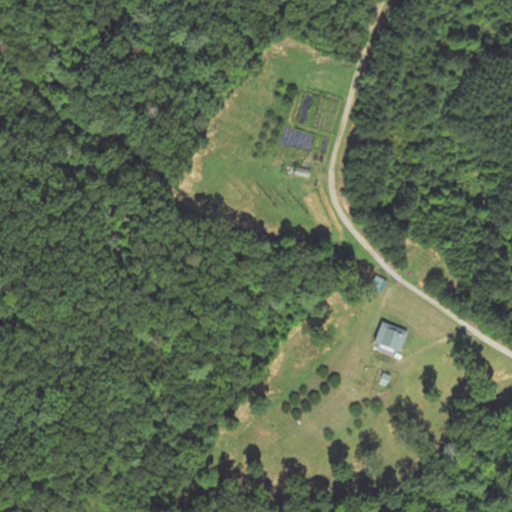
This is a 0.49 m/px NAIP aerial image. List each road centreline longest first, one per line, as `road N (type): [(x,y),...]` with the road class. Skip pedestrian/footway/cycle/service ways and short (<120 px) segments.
road 1 (residential): [(511,338),(388,259),(364,318),(367,343),(399,351),(460,310)]
road 2 (residential): [(388,259),(356,227),(329,165),(371,0)]
